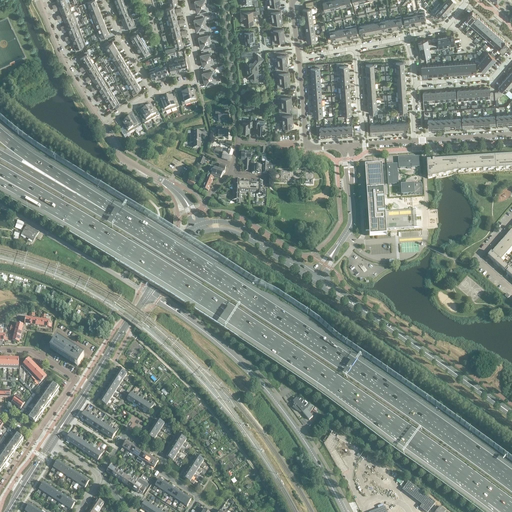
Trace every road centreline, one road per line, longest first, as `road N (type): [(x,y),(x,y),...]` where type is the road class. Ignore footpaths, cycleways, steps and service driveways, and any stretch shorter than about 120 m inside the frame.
road 1 (motorway): [(39,199),(196,291),(493,495)]
road 2 (motorway): [(511,480),(299,331),(105,211)]
road 3 (secondary): [(344,511),(265,388),(210,336),(147,293)]
road 4 (secondary): [(50,443),(147,293)]
road 5 (residential): [(147,293),(0,206)]
road 6 (residential): [(188,511),(195,495),(160,472),(163,457),(130,435),(98,476)]
road 7 (secondary): [(511,413),(379,321)]
road 8 (residential): [(101,124),(37,0)]
road 9 (motorway): [(105,211),(0,134)]
road 10 (secondary): [(313,273),(234,223),(200,223)]
road 11 (residential): [(153,93),(195,79),(187,0)]
road 12 (secondary): [(200,233),(233,231),(310,278)]
